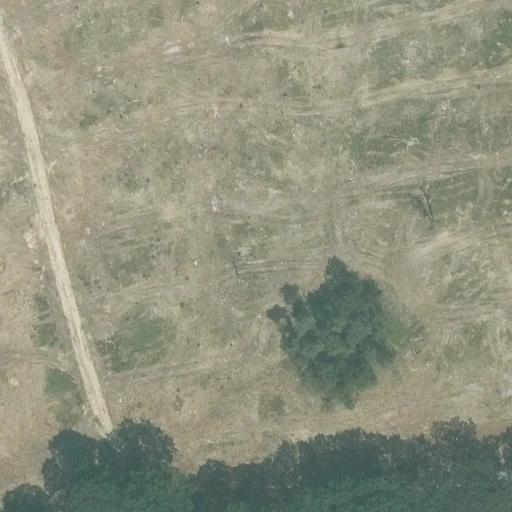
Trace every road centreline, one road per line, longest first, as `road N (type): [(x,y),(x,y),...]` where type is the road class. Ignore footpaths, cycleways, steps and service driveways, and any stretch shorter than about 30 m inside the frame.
road 1 (track): [(124,511),(71,293),(0,56)]
road 2 (track): [(511,472),(262,511)]
